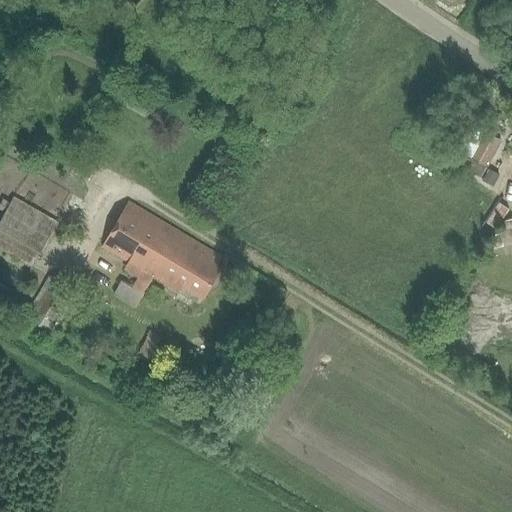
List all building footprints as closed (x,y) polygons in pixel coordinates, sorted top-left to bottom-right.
[(472,177),(473,174),(482,179),(501,142),(484,133),(483,135),(470,129),(458,152),(468,157),(461,171),(472,177)] [(3,199),(0,204),(0,210),(5,213),(6,212),(11,203),(3,199)] [(135,309),(141,298),(154,277),(180,293),(183,287),(204,300),(222,268),(218,265),(222,258),(130,203),(103,247),(143,271),(133,289),(122,282),(114,296),(135,309)] [(5,213),(0,222),(0,248),(32,268),(50,237),(6,212),(5,213)] [(499,234),(491,236),(496,254),(500,253),(501,253),(504,254),(506,255),(508,255),(511,255),(511,254),(511,220),(501,223),(504,231),(499,233),(499,234)] [(49,275),(24,316),(52,333),(76,292),(49,275)] [(148,334),(138,352),(148,357),(158,340),(148,334)]
